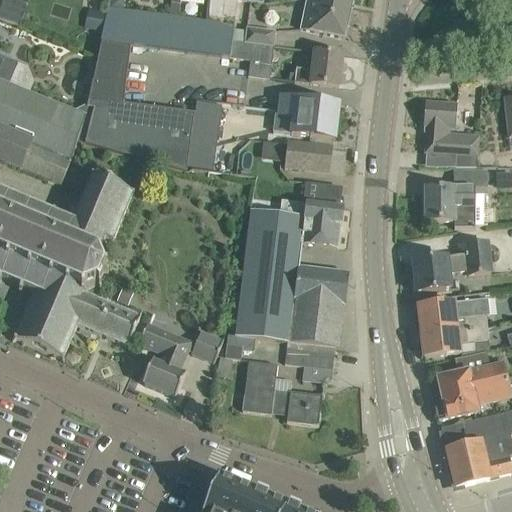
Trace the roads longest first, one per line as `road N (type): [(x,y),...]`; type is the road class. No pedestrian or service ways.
road 1 (tertiary): [(409,476),(373,229),(389,80)]
road 2 (residential): [(272,476),(0,366)]
road 3 (unclassified): [(409,476),(323,492),(272,476)]
road 4 (residential): [(389,80),(511,68)]
